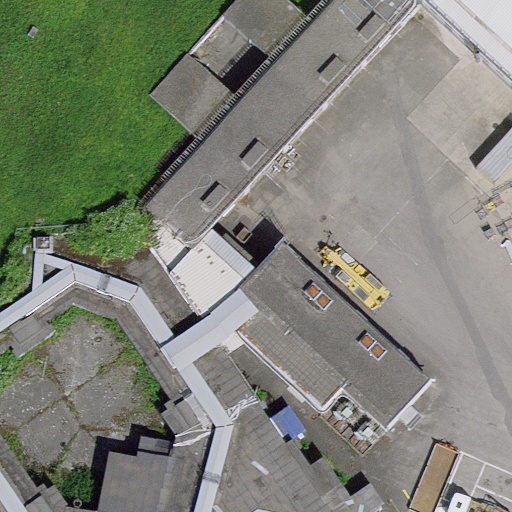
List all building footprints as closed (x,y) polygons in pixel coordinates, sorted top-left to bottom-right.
[(437,9),(427,0),(341,0),(314,29),(284,0),(242,0),(225,19),(277,68),(244,103),(191,54),(151,98),(203,147),(146,210),(159,224),(200,259),(216,243),(437,9)] [(511,0),(427,0),(437,9),(493,58),(511,74),(511,0)] [(256,311),(235,287),(247,272),(216,243),(200,259),(159,224),(143,234),(199,316),(227,355),(245,343),(256,311)] [(0,511),(376,511),(384,508),(368,484),(348,496),(322,456),(309,463),(292,438),(285,443),(227,355),(199,316),(143,234),(36,237),(31,292),(0,314),(0,511)] [(256,311),(245,343),(323,410),(345,388),(389,433),(434,383),(280,239),(247,272),(235,287),(256,311)]
